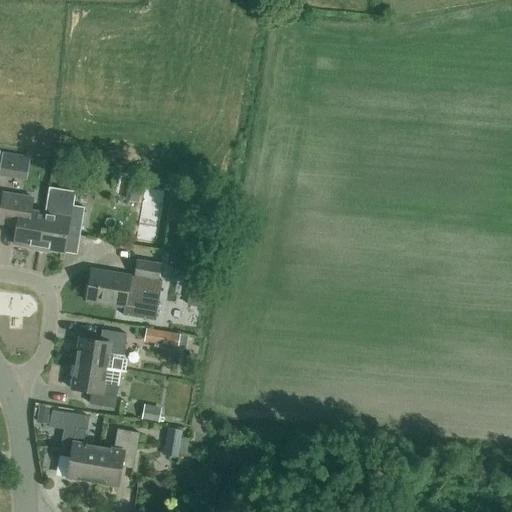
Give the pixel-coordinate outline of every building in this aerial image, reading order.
[(26,177),(29,158),(3,154),(0,173),(26,177)] [(49,188),(45,213),(59,216),(61,204),(73,206),(75,192),(59,189),(49,188)] [(39,249),(45,213),(31,211),(33,198),(3,193),(0,208),(0,223),(16,226),(13,244),(39,249)] [(45,213),(39,249),(64,253),(67,235),(80,237),(84,208),(73,206),(61,204),(59,216),(45,213)] [(135,277),(158,281),(160,265),(137,261),(135,277)] [(91,270),(86,301),(124,308),(123,316),(155,321),(156,320),(151,319),(154,300),(159,301),(162,281),(158,281),(135,277),(130,276),(91,270)] [(192,278),(187,305),(201,308),(207,281),(192,278)] [(178,348),(180,335),(147,329),(144,343),(178,348)] [(76,364),(125,372),(127,360),(123,356),(127,334),(102,330),(100,341),(80,338),(76,364)] [(120,372),(125,373),(125,372),(76,364),(71,389),(92,393),(90,404),(114,408),(118,386),(120,372)] [(145,407),(143,420),(158,422),(160,409),(145,407)] [(37,423),(45,424),(47,409),(39,408),(37,423)] [(92,482),(98,447),(83,444),(85,430),(87,430),(89,417),(66,413),(65,421),(60,451),(71,453),(67,478),(92,482)] [(182,432),(168,429),(163,456),(178,459),(182,432)] [(98,447),(92,482),(118,486),(122,461),(133,463),(138,434),(127,432),(117,430),(116,435),(114,449),(98,447)]
